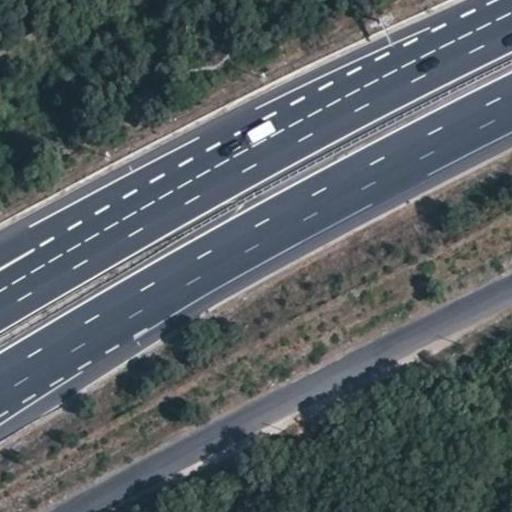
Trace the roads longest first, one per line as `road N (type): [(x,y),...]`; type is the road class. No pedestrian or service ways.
road 1 (motorway): [(56,350),(287,217),(511,103)]
road 2 (motorway): [(428,63),(0,302)]
road 3 (unclassified): [(84,511),(511,293)]
road 4 (motorway): [(428,63),(0,253)]
